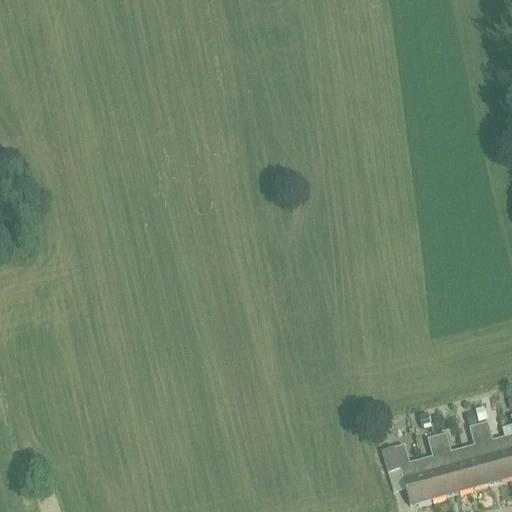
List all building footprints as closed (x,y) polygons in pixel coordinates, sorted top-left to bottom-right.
[(487,422),(484,409),(476,412),(479,424),(487,422)] [(477,425),(473,412),(465,414),(469,428),(477,425)] [(431,429),(429,418),(420,420),(423,431),(431,429)] [(442,419),(434,421),(437,432),(445,431),(442,419)] [(511,480),(511,465),(505,441),(493,444),(488,426),(479,428),(495,485),(511,480)] [(474,449),(463,452),(474,491),(495,485),(479,428),(469,431),(474,449)] [(446,437),(437,439),(453,497),(474,491),(463,452),(451,455),(446,437)] [(432,502),(453,497),(437,439),(427,442),(432,460),(421,463),(432,502)] [(432,502),(421,463),(410,466),(405,448),(382,454),(388,476),(400,472),(410,508),(432,502)]
